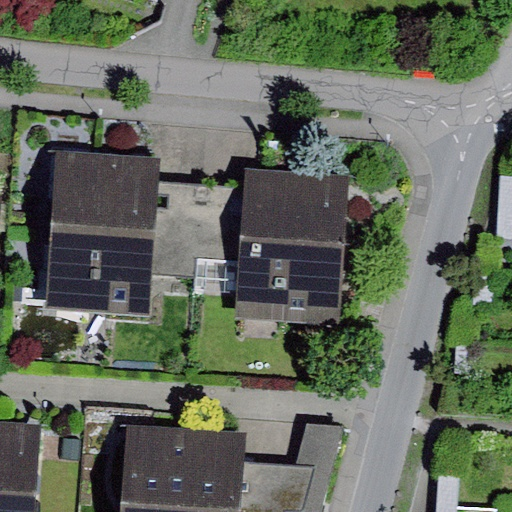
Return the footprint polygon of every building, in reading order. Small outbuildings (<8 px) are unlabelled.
[(160,162),(57,156),(47,311),(150,317),(152,277),(158,185),(160,162)] [(351,178),(247,171),(245,190),(241,263),(237,319),(341,326),(351,178)] [(511,179),(502,179),(498,240),(511,240),(511,179)] [(245,190),(158,185),(152,277),(196,280),(197,260),(241,263),(245,190)] [(495,277),(476,276),(474,307),(494,308),(495,277)] [(457,343),(455,374),(475,375),(477,344),(457,343)] [(37,511),(43,428),(0,425),(0,511),(37,511)] [(245,436),(129,428),(123,511),(239,511),(243,465),(245,436)] [(304,511),(314,470),(243,465),(239,511),(286,511),(286,510),(300,511),(304,511)] [(457,511),(461,476),(442,474),(438,511),(457,511)]
